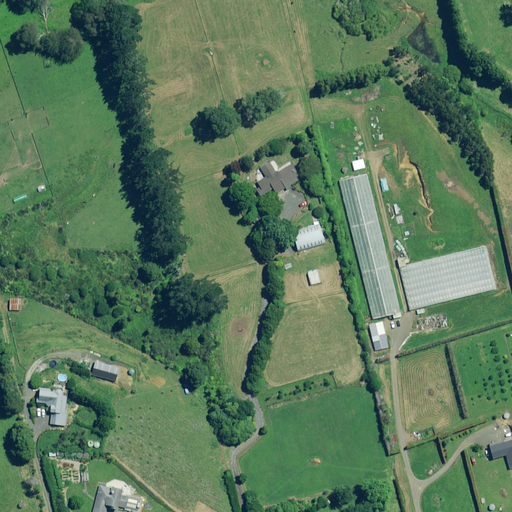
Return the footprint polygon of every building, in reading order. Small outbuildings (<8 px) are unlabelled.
[(357,161),(352,162),(354,171),(365,168),(362,156),(356,157),(357,161)] [(255,190),(259,196),(266,191),(269,195),(274,192),(275,194),(285,189),(286,191),(291,188),(290,186),(300,179),(291,163),(275,172),(269,163),(259,169),(265,178),(256,183),(259,187),(255,190)] [(343,166),(340,170),(344,174),(348,170),(343,166)] [(372,320),(392,315),(393,320),(402,317),(400,313),(366,175),(338,182),(372,320)] [(400,216),(393,218),(396,226),(402,223),(400,216)] [(325,242),(319,221),(312,223),(313,225),(291,232),(297,251),(325,242)] [(404,257),(396,259),(409,311),(416,310),(417,315),(424,313),(423,308),(496,290),(485,246),(405,266),(405,264),(409,263),(408,259),(405,260),(404,257)] [(317,270),(306,273),(310,286),(326,282),(324,278),(328,277),(326,273),(318,275),(317,270)] [(8,300),(9,311),(20,310),(20,299),(8,300)] [(445,314),(418,320),(421,333),(448,327),(445,314)] [(382,322),(368,325),(373,342),(373,343),(375,351),(389,348),(388,348),(385,334),(382,322)] [(35,402),(44,403),(48,408),(48,413),(50,413),(49,425),(57,425),(64,426),(67,397),(61,397),(62,390),(36,388),(35,402)] [(507,412),(501,416),(505,421),(510,416),(507,412)] [(505,455),(506,459),(511,457),(510,454),(511,453),(511,438),(488,446),(492,459),(505,455)] [(314,465),(320,459),(315,455),(309,461),(314,465)] [(87,472),(80,473),(81,482),(88,481),(87,472)] [(110,488),(98,485),(92,511),(104,511),(105,508),(104,508),(104,505),(112,507),(111,509),(117,510),(117,506),(125,508),(128,497),(121,495),(122,490),(110,487),(110,488)]
